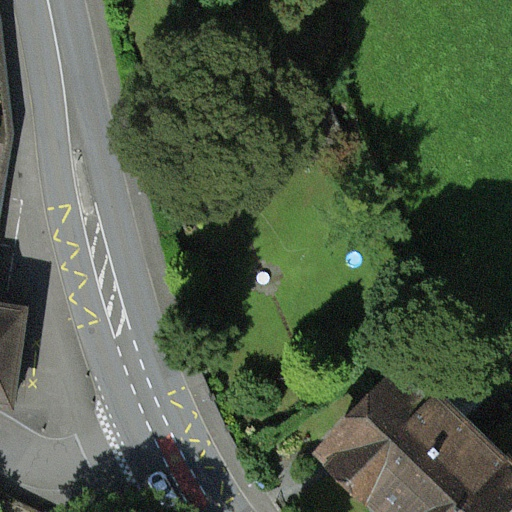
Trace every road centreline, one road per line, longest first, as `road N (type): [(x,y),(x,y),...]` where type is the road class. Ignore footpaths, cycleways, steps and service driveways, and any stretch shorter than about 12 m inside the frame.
road 1 (tertiary): [(47,0),(96,243),(162,437)]
road 2 (residential): [(162,437),(69,463),(0,446)]
